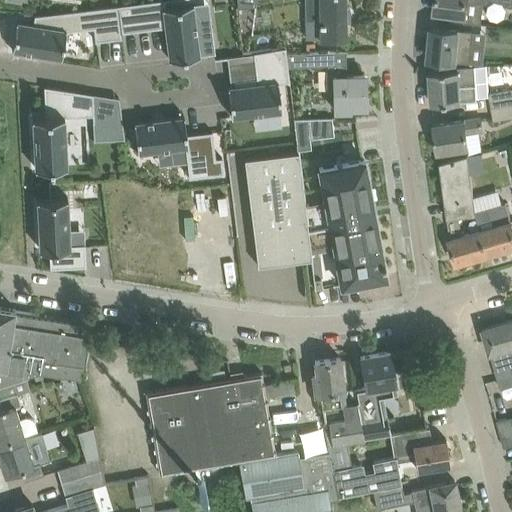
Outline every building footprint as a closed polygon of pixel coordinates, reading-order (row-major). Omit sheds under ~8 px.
[(165,0),(153,0),(118,4),(118,6),(121,32),(166,26),(170,59),(200,55),(193,3),(167,6),(166,0),(165,0)] [(304,0),(305,22),(319,21),(320,37),(325,37),(345,37),(345,22),(349,21),(349,6),(345,6),(344,0),(304,0)] [(494,0),(511,2),(511,0),(435,0),(434,11),(454,13),(464,14),(466,0),(484,2),(487,3),(489,0),(494,0)] [(17,20),(12,49),(62,57),(66,28),(80,27),(79,18),(92,16),(95,40),(121,37),(121,32),(118,6),(118,4),(35,14),(33,23),(17,20)] [(429,58),(455,61),(468,62),(472,31),(452,28),(432,26),(429,58)] [(254,82),(228,85),(232,114),(282,107),(278,81),(288,79),(288,81),(290,81),(288,70),(287,70),(287,56),(286,49),(250,54),(254,82)] [(346,50),(320,51),(287,56),(287,70),(288,70),(327,64),(328,90),(334,90),(334,109),(350,109),(350,106),(365,105),(365,74),(346,75),(346,50)] [(486,64),(458,66),(458,69),(430,70),(432,102),(460,101),(460,99),(477,98),(477,96),(488,95),(486,64)] [(327,87),(327,68),(318,68),(318,87),(327,87)] [(46,116),(33,116),(35,167),(64,165),(62,120),(95,118),(93,93),(74,90),(44,85),(46,116)] [(511,89),(488,94),(490,107),(511,102),(511,89)] [(511,102),(490,107),(493,120),(511,117),(511,102)] [(311,145),(310,134),(333,133),(332,114),(295,116),(297,146),(311,145)] [(184,115),(134,121),(138,151),(185,146),(189,177),(224,173),(222,156),(216,157),(212,130),(187,134),(184,115)] [(438,151),(458,149),(467,147),(466,133),(480,131),(482,131),(480,117),(454,120),(434,122),(438,151)] [(308,225),(308,224),(298,151),(244,158),(252,218),(258,265),(312,258),(310,244),(308,225)] [(468,154),(471,172),(485,170),(483,152),(468,154)] [(475,210),(473,199),(468,154),(440,162),(447,217),(458,216),(476,214),(475,210)] [(341,162),(319,167),(333,241),(338,264),(341,284),(364,280),(386,275),(384,263),(385,263),(384,259),(383,259),(377,227),(375,213),(372,200),(377,199),(375,188),(370,189),(364,158),(345,162),(341,162)] [(66,196),(37,197),(40,247),(49,247),(50,267),(86,265),(85,243),(68,244),(66,196)] [(475,210),(476,214),(480,228),(487,253),(511,246),(511,221),(506,201),(475,210)] [(130,208),(105,211),(109,244),(132,241),(136,273),(165,269),(158,219),(131,222),(130,208)] [(487,253),(480,228),(460,234),(458,216),(447,217),(450,237),(457,262),(487,253)] [(195,218),(171,221),(175,254),(198,251),(202,283),(230,279),(224,229),(197,232),(195,218)] [(0,366),(79,380),(80,380),(86,341),(90,321),(16,309),(16,308),(0,305),(0,366)] [(498,378),(511,374),(511,368),(511,365),(511,318),(483,327),(498,378)] [(360,355),(366,386),(368,402),(379,400),(378,389),(381,389),(382,395),(397,393),(395,382),(396,382),(390,350),(360,355)] [(316,394),(317,405),(327,419),(331,445),(363,439),(357,400),(346,401),(344,390),(345,389),(343,376),(340,357),(315,360),(316,373),(313,373),(315,393),(315,394),(316,394)] [(40,374),(79,380),(0,366),(0,385),(26,378),(40,374)] [(159,473),(238,459),(276,452),(262,372),(145,392),(159,473)] [(29,388),(26,378),(0,385),(0,401),(2,408),(0,408),(0,414),(15,409),(14,406),(20,404),(17,392),(29,388)] [(0,443),(24,436),(38,432),(34,419),(32,417),(29,416),(27,416),(25,416),(18,418),(15,409),(0,414),(0,443)] [(511,415),(497,419),(504,446),(511,444),(511,415)] [(430,440),(428,427),(396,432),(399,455),(407,454),(407,457),(414,456),(416,468),(450,462),(446,438),(430,440)] [(32,463),(24,436),(0,443),(0,449),(7,471),(5,471),(5,473),(22,467),(25,479),(43,473),(39,460),(32,463)] [(333,511),(331,497),(337,496),(332,469),(328,450),(298,456),(297,449),(276,453),(276,452),(238,459),(245,496),(250,495),(252,511),(333,511)] [(58,468),(62,481),(102,469),(99,455),(58,468)] [(397,483),(401,483),(399,470),(397,462),(396,456),(370,461),(371,468),(357,471),(356,463),(332,469),(337,496),(373,489),(397,483)] [(90,511),(97,510),(90,487),(104,482),(102,469),(62,481),(66,494),(69,504),(41,511),(34,511),(32,503),(21,506),(3,511),(90,511)] [(140,511),(150,511),(154,511),(147,475),(134,477),(136,484),(132,484),(136,506),(139,505),(140,511)] [(412,491),(403,492),(405,502),(418,499),(419,505),(420,511),(453,511),(461,510),(457,491),(455,479),(435,483),(412,488),(412,491)] [(401,503),(397,483),(373,489),(377,507),(401,503)]
